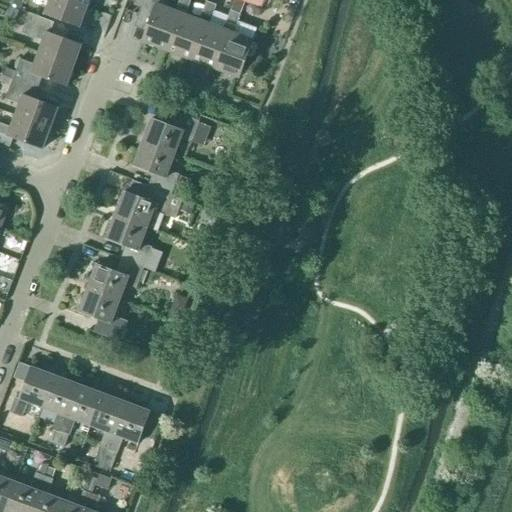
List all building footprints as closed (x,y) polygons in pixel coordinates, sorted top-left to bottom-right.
[(79,28),(87,7),(67,0),(41,0),(48,3),(44,15),(79,28)] [(148,25),(142,42),(166,51),(180,14),(175,12),(161,7),(163,0),(144,0),(136,21),(148,25)] [(204,23),(199,21),(185,16),(190,0),(179,0),(175,12),(180,14),(166,51),(190,60),(204,23)] [(228,32),(224,30),(209,24),(216,6),(207,2),(199,21),(204,23),(190,60),(214,69),(228,32)] [(228,32),(214,69),(239,78),(253,41),(233,33),(240,15),(231,11),(224,30),(228,32)] [(38,53),(73,66),(81,45),(50,34),(53,23),(29,14),(22,34),(43,41),(38,53)] [(66,87),(73,66),(38,53),(34,65),(20,60),(16,72),(4,68),(1,75),(38,89),(42,78),(66,87)] [(34,99),(38,89),(1,75),(0,78),(0,83),(10,87),(6,99),(19,104),(15,116),(50,129),(57,108),(34,99)] [(143,143),(175,155),(180,139),(191,143),(199,122),(176,114),(171,127),(151,119),(143,143)] [(42,150),(50,129),(15,116),(11,128),(0,124),(0,133),(7,136),(7,137),(42,150)] [(168,171),(175,155),(143,143),(133,167),(153,175),(149,187),(171,195),(179,175),(168,171)] [(192,180),(181,176),(176,189),(187,193),(192,180)] [(124,192),(115,215),(158,232),(164,216),(176,220),(183,199),(171,195),(149,187),(144,199),(124,192)] [(141,244),(147,228),(115,215),(106,240),(126,248),(121,259),(144,268),(155,273),(162,253),(151,249),(151,248),(141,244)] [(136,289),(144,268),(121,259),(116,272),(97,265),(88,288),(120,300),(125,285),(136,289)] [(113,317),(120,300),(88,288),(79,313),(98,320),(93,333),(120,343),(127,323),(113,317)] [(43,409),(55,377),(31,368),(19,400),(13,415),(22,418),(28,403),(43,409)] [(56,444),(78,386),(55,377),(43,409),(58,414),(52,429),(53,430),(49,441),(56,444)] [(90,426),(102,394),(78,386),(56,444),(64,447),(68,435),(69,436),(75,421),(90,426)] [(108,450),(126,403),(102,394),(90,426),(105,432),(100,447),(108,450)] [(126,403),(108,450),(104,460),(112,463),(116,453),(117,454),(123,439),(138,444),(150,412),(126,403)] [(30,442),(34,429),(17,424),(13,436),(30,442)] [(0,511),(4,511),(15,483),(0,477),(6,462),(0,460),(0,511)] [(31,511),(44,477),(36,474),(30,489),(15,483),(4,511),(31,511)] [(107,491),(111,481),(98,476),(94,486),(107,491)] [(58,511),(62,501),(47,495),(53,480),(44,477),(31,511),(58,511)] [(85,511),(92,495),(83,492),(78,506),(62,501),(58,511),(85,511)] [(92,495),(85,511),(95,511),(101,498),(92,495)]
